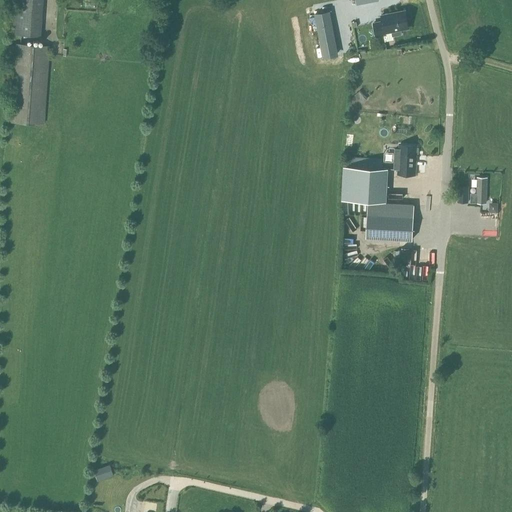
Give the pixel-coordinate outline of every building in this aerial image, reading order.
[(13,0),(11,34),(39,36),(41,0),(13,0)] [(328,11),(316,13),(323,57),(335,55),(328,11)] [(383,21),(374,23),(376,37),(384,36),(385,41),(393,39),(393,36),(401,35),(401,30),(408,28),(405,11),(382,15),(383,21)] [(44,125),(50,46),(15,43),(10,122),(44,125)] [(395,150),(394,169),(398,169),(398,174),(415,175),(416,156),(416,153),(418,153),(418,149),(416,149),(416,146),(399,145),(399,150),(397,150),(395,150)] [(382,168),(382,159),(346,157),(345,166),(344,166),(342,199),(383,201),(385,168),(382,168)] [(471,196),(471,202),(486,203),(487,178),(478,177),(478,179),(477,187),(477,196),(471,196)] [(468,202),(468,186),(458,185),(458,202),(468,202)] [(413,240),(414,204),(368,202),(366,237),(413,240)] [(497,212),(498,203),(489,202),(489,212),(497,212)] [(342,261),(344,265),(357,260),(355,255),(342,261)] [(424,256),(424,267),(432,267),(432,257),(424,256)] [(369,274),(376,262),(368,257),(360,269),(369,274)] [(389,264),(384,267),(390,277),(395,274),(389,264)] [(110,464),(94,470),(98,481),(114,475),(110,464)]
